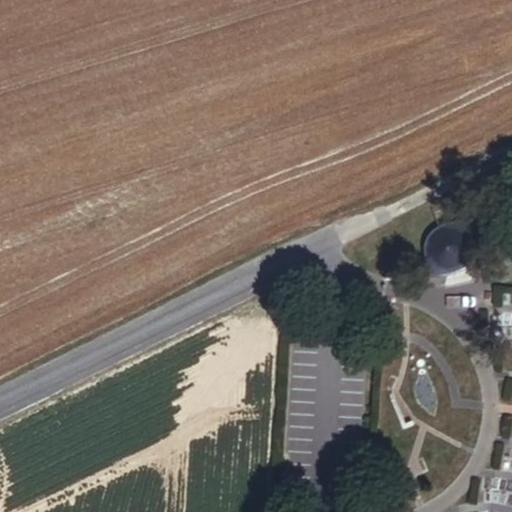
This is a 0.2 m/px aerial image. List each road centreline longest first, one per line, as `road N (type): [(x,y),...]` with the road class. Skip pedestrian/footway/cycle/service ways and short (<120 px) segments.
road 1 (unclassified): [(0,400),(511,147)]
road 2 (unknown): [(322,239),(333,498)]
